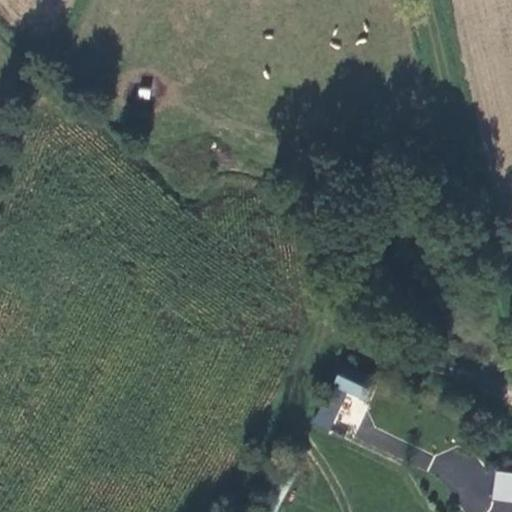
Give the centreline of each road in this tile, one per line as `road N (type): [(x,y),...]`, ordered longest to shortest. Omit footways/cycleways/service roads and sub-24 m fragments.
road 1 (track): [(425,0),(511,391)]
road 2 (track): [(511,391),(357,335),(322,352),(232,511)]
